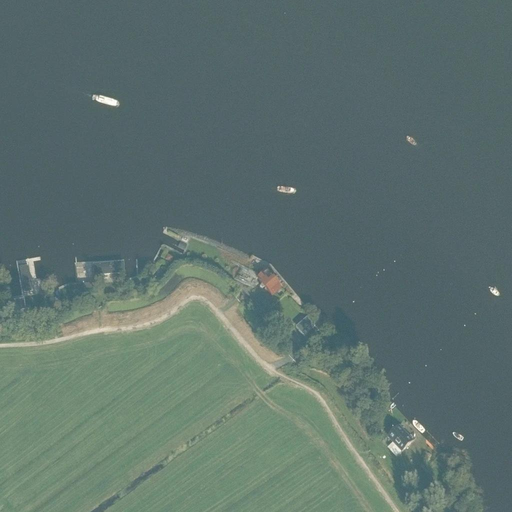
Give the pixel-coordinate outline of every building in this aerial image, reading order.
[(39,259),(16,262),(22,297),(44,293),(39,259)] [(135,261),(75,266),(76,283),(136,278),(135,261)] [(268,293),(271,297),(281,289),(265,271),(256,279),(266,290),(263,292),(266,295),(268,293)] [(10,304),(12,314),(19,313),(17,303),(10,304)] [(307,334),(311,338),(318,331),(306,318),(296,328),(303,337),(307,334)] [(378,398),(371,388),(364,393),(372,403),(378,398)] [(388,437),(402,452),(412,443),(398,428),(388,437)]
